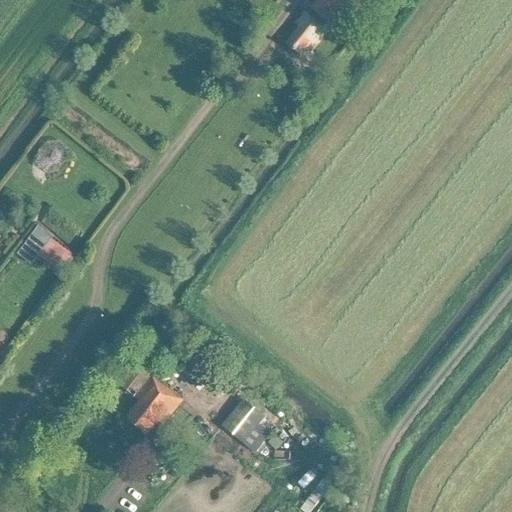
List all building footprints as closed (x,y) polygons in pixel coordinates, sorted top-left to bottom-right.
[(334,27),(351,6),(344,0),(319,0),(310,12),(308,11),(297,25),(301,29),(287,45),(301,56),(304,52),(308,55),(330,28),(328,26),(329,24),(334,27)] [(67,245),(79,230),(52,210),(41,225),(67,245)] [(74,259),(51,242),(52,240),(40,231),(32,240),(44,250),(39,257),(63,274),(74,259)] [(166,422),(182,401),(152,377),(170,353),(152,338),(116,383),(141,402),(127,420),(147,435),(161,417),(166,422)] [(255,453),(271,434),(260,425),(266,417),(244,399),(221,426),(255,453)] [(313,511),(334,484),(325,478),(300,510),(302,511),(313,511)]
